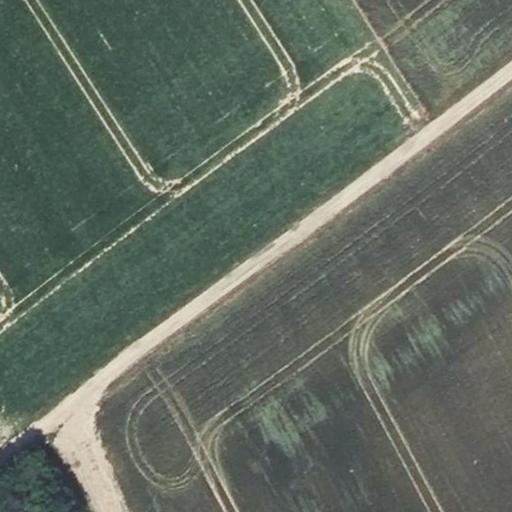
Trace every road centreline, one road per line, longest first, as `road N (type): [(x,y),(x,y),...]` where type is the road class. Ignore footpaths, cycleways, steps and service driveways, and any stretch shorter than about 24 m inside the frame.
road 1 (track): [(0,458),(511,59)]
road 2 (track): [(126,511),(67,404)]
